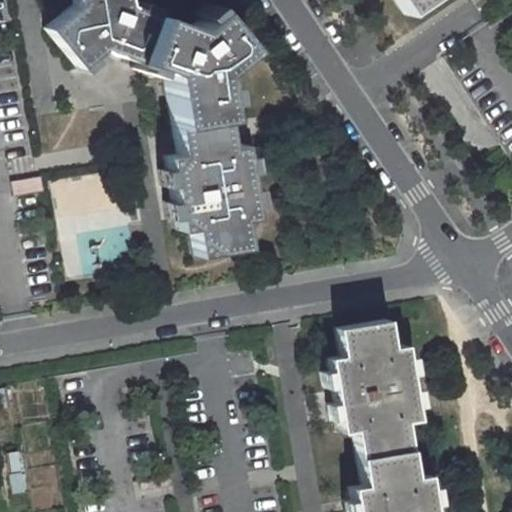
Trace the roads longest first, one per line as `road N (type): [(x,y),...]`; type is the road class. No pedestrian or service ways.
road 1 (unclassified): [(0,346),(461,265)]
road 2 (unclassified): [(461,265),(284,0)]
